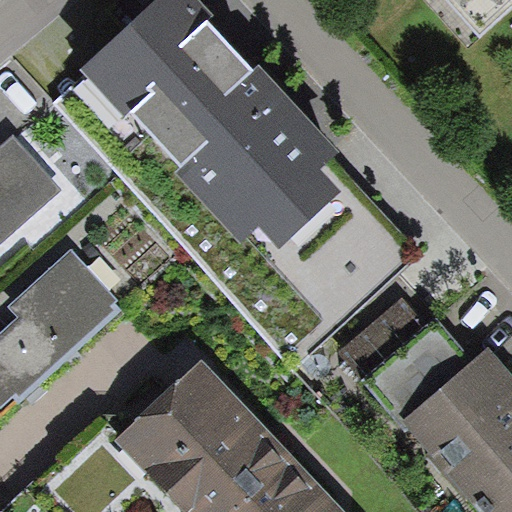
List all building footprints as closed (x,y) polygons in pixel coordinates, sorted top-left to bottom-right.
[(195,0),(159,0),(82,72),(247,248),(261,235),(281,258),(346,197),(324,173),(342,156),(262,71),(195,0)] [(443,0),(437,6),(466,39),(498,12),(487,0),(443,0)] [(0,234),(52,189),(9,140),(0,147),(0,234)] [(26,320),(0,343),(0,404),(9,413),(124,307),(75,254),(26,299),(16,309),(26,320)] [(511,511),(511,380),(488,353),(408,423),(485,511),(511,511)] [(348,511),(345,508),(273,429),(213,362),(133,434),(122,444),(182,511),(348,511)]
